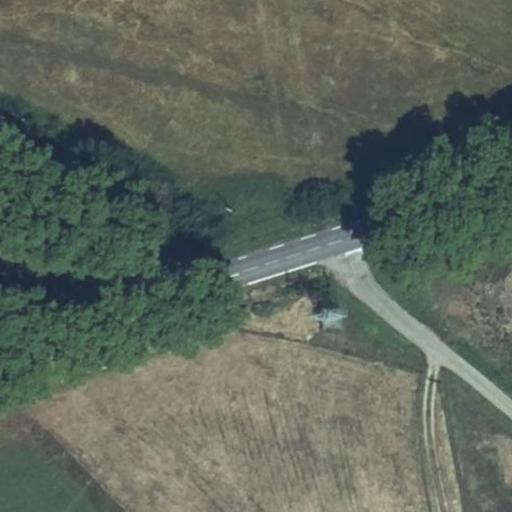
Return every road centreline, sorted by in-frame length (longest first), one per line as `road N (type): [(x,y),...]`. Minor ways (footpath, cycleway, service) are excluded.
road 1 (secondary): [(320,248),(0,344)]
road 2 (track): [(231,274),(0,173)]
road 3 (unclassified): [(320,248),(511,412)]
road 4 (secondary): [(511,185),(320,248)]
